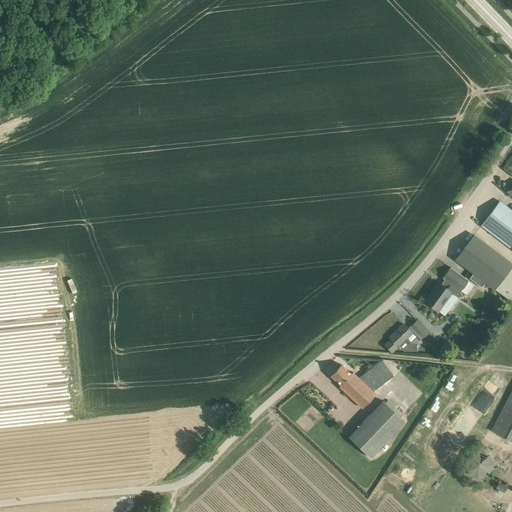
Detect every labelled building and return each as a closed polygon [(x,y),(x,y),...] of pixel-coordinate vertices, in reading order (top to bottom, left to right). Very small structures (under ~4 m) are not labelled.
[(511,210),(499,201),(481,225),(511,247),(511,210)] [(511,267),(511,263),(474,235),(456,259),(474,273),(486,282),(495,289),(511,267)] [(461,291),(469,280),(451,267),(443,278),(446,280),(442,284),(442,285),(448,289),(451,284),(461,291)] [(482,287),(486,282),(474,273),(470,278),(482,287)] [(442,285),(442,284),(439,282),(424,301),(432,307),(438,311),(452,292),(457,296),(461,291),(451,284),(448,289),(442,285)] [(492,318),(485,313),(479,321),(486,326),(492,318)] [(411,326),(422,338),(428,332),(417,320),(411,326)] [(411,342),(407,338),(412,333),(404,324),(389,337),(391,339),(385,345),(392,352),(400,346),(404,351),(417,351),(417,342),(411,342)] [(373,391),(386,381),(394,375),(383,360),(359,378),(353,372),(351,374),(341,364),(331,375),(341,385),(339,386),(363,408),(376,394),(373,391)] [(487,388),(474,405),(484,413),(497,395),(487,388)] [(511,441),(511,391),(505,404),(492,431),(511,441)] [(405,422),(383,400),(349,437),(371,458),(405,422)] [(465,463),(468,474),(479,479),(491,474),(494,465),(489,454),(480,449),(469,453),(465,463)]
